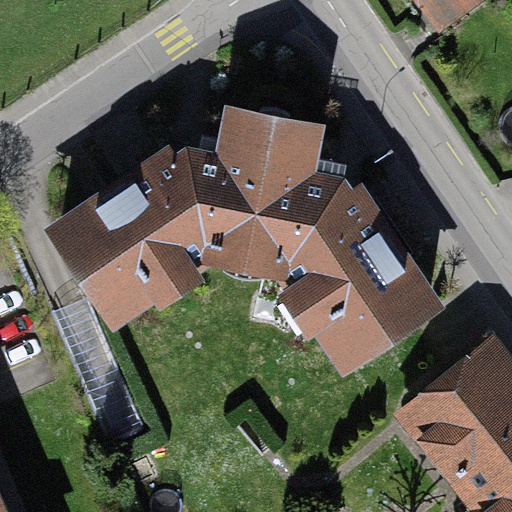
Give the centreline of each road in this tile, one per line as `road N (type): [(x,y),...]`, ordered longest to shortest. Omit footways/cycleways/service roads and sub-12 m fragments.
road 1 (residential): [(0,165),(252,0)]
road 2 (residential): [(511,230),(344,0)]
